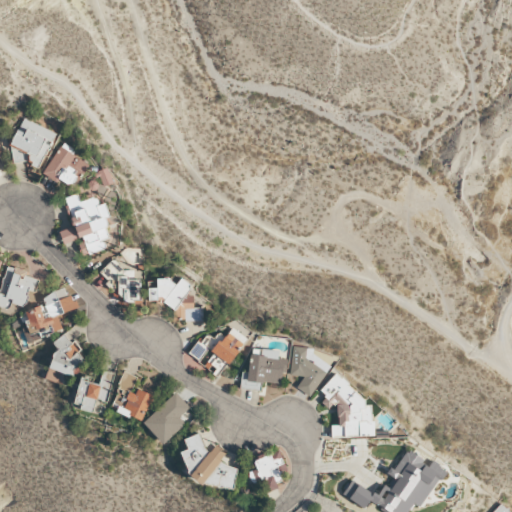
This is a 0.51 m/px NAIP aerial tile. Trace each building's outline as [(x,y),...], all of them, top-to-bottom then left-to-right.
[(10,146),(29,155),(26,161),(39,167),(55,132),(22,118),(10,146)] [(87,164),(59,146),(43,172),(70,189),(87,164)] [(81,256),(106,249),(103,239),(109,238),(103,218),(109,216),(105,202),(97,205),(95,196),(81,201),(83,210),(69,214),(72,227),(59,231),(63,244),(76,240),(81,256)] [(133,270),(121,270),(121,263),(105,264),(105,288),(120,287),(120,302),(140,302),(139,279),(133,279),(133,270)] [(38,279),(23,275),(24,271),(7,266),(0,287),(0,304),(9,307),(10,302),(24,306),(29,290),(34,291),(38,279)] [(202,320),(201,307),(193,308),(192,295),(188,296),(187,280),(156,281),(156,288),(147,288),(148,300),(162,299),(163,305),(174,305),(175,321),(202,320)] [(62,330),(57,314),(62,312),(58,301),(20,312),(28,340),(62,330)] [(246,338),(231,327),(220,343),(204,333),(189,354),(199,360),(206,350),(228,364),(246,338)] [(46,379),(59,383),(62,373),(71,376),(75,360),(78,361),(82,344),(58,338),(55,346),(46,379)] [(288,375),(302,377),(296,388),(310,397),(329,365),(311,354),(312,348),(292,346),(288,375)] [(239,387),(261,389),(261,382),(282,383),(284,359),(277,358),(278,350),(260,349),(260,355),(249,354),(248,372),(241,371),(239,387)] [(79,378),(73,405),(92,410),(96,397),(106,400),(113,373),(102,371),(99,383),(79,378)] [(136,377),(123,371),(118,385),(131,390),(136,377)] [(374,436),(374,423),(371,421),(371,405),(364,405),(363,399),(334,373),(320,390),(326,396),(320,402),(325,407),(336,406),(337,425),(330,425),(331,437),(374,436)] [(119,412),(140,422),(152,395),(137,389),(134,396),(127,393),(119,412)] [(184,423),(178,417),(189,407),(175,392),(142,423),(162,444),(184,423)] [(231,468),(226,470),(221,457),(223,456),(219,446),(205,451),(199,433),(183,439),(187,449),(181,451),(194,486),(207,481),(211,491),(236,482),(231,468)] [(445,470),(431,461),(429,464),(406,449),(389,475),(391,477),(378,497),(352,479),(342,494),(363,509),(368,500),(386,511),(407,511),(413,503),(420,507),(445,470)] [(277,466),(283,464),(278,450),(252,458),(255,469),(252,471),(255,483),(262,481),(265,489),(282,484),(277,466)] [(509,511),(500,503),(491,511),(509,511)]
